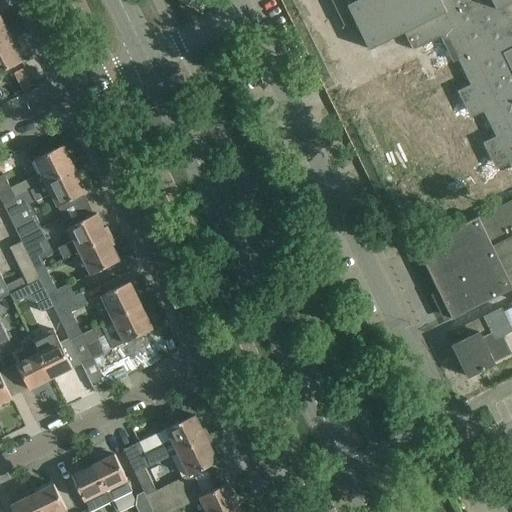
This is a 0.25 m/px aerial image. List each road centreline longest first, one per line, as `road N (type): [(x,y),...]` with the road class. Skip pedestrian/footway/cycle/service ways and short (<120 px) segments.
road 1 (tertiary): [(370,511),(145,58)]
road 2 (unclassified): [(459,437),(436,418),(246,15)]
road 3 (residential): [(212,362),(81,89)]
road 4 (residential): [(0,465),(212,362)]
road 5 (residential): [(282,511),(212,362)]
